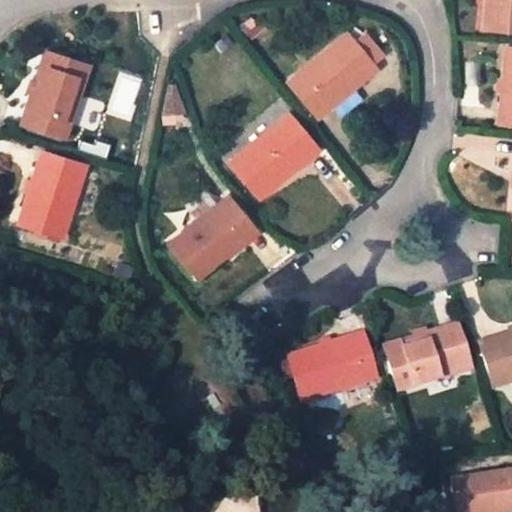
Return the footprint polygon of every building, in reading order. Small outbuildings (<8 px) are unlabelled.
[(511,31),(511,0),(483,0),(481,28),(511,31)] [(287,83),(311,112),(348,82),(353,87),(374,69),(371,65),(383,54),(363,32),(351,42),(345,35),(287,83)] [(511,124),(511,48),(503,48),(497,109),(500,109),(499,123),(511,124)] [(64,138),(87,66),(43,53),(24,110),(26,111),(22,124),(64,138)] [(315,118),(353,87),(348,82),(311,112),(315,118)] [(280,178),(276,173),(311,145),(287,115),(229,162),(257,196),(280,178)] [(311,145),(276,173),(280,178),(315,150),(311,145)] [(61,237),(83,165),(41,153),(37,167),(35,166),(17,223),(61,237)] [(218,263),(213,258),(251,227),(227,197),(169,245),(197,280),(218,263)] [(251,227),(213,258),(218,263),(255,232),(251,227)] [(442,331),(442,330),(382,348),(395,391),(467,370),(454,328),(442,331)] [(511,331),(494,337),(494,340),(478,345),(491,387),(511,381),(511,331)] [(346,340),(345,338),(288,356),(302,400),(373,379),(360,336),(346,340)] [(511,511),(511,471),(446,482),(450,511),(511,511)]
